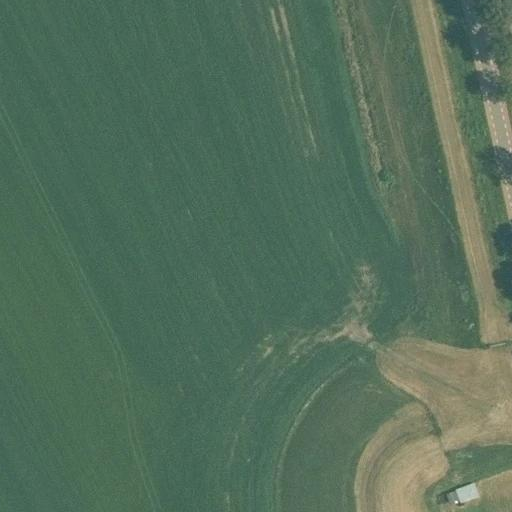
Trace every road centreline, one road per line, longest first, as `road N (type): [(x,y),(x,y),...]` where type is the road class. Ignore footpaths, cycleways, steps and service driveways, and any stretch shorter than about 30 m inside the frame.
road 1 (track): [(418,0),(502,389),(493,415),(406,459),(389,482),(388,511)]
road 2 (track): [(511,421),(402,362),(386,338)]
road 3 (tertiary): [(511,144),(477,0)]
